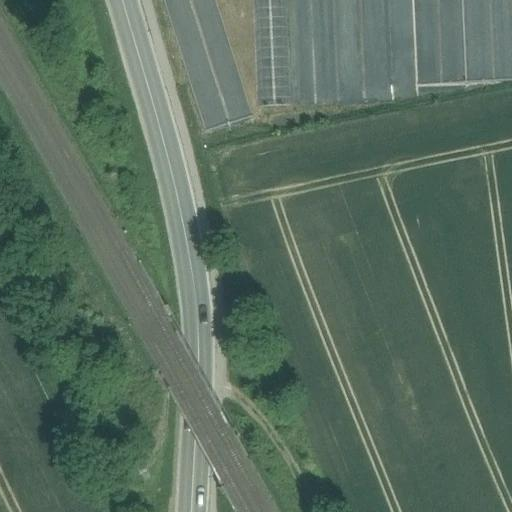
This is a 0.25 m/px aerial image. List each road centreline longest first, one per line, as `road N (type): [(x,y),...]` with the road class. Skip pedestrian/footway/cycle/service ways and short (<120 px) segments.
road 1 (secondary): [(121,0),(192,281),(199,353),(190,511)]
road 2 (track): [(320,511),(267,424),(240,399),(197,383)]
